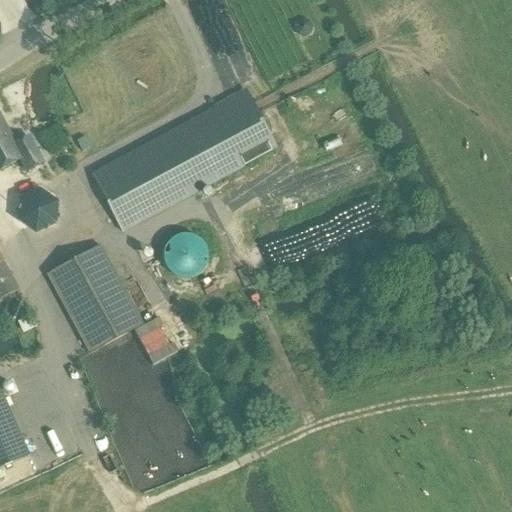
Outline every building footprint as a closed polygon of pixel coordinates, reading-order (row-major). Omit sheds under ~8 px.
[(122,232),(240,168),(276,151),(245,90),(213,107),(214,109),(92,175),(122,232)] [(14,146),(0,119),(0,170),(20,160),(27,172),(42,164),(28,139),(14,146)] [(56,224),(58,202),(39,190),(20,200),(18,221),(36,234),(56,224)] [(208,262),(208,256),(206,251),(204,246),(200,241),(196,238),(191,236),(185,235),(180,235),(174,237),(170,240),(166,243),(162,248),(161,253),(160,259),(161,264),(162,270),(166,274),(170,278),(174,281),(180,282),(185,283),(191,282),(196,279),(200,276),(204,272),(206,267),(208,262)] [(91,354),(144,325),(101,246),(48,275),(91,354)] [(0,301),(20,290),(0,254),(0,301)] [(0,469),(29,457),(0,391),(0,469)]
